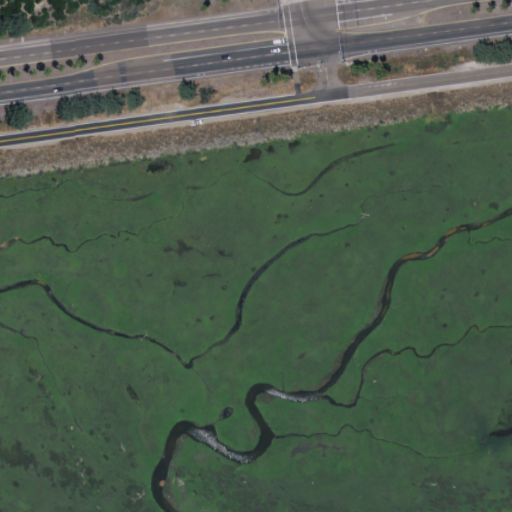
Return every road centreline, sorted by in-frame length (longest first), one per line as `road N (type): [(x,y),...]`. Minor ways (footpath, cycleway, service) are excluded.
road 1 (residential): [(0,141),(327,96)]
road 2 (primary): [(311,15),(0,56)]
road 3 (primary): [(318,50),(511,23)]
road 4 (residential): [(327,96),(511,71)]
road 5 (primary): [(0,93),(163,71)]
road 6 (primary): [(163,71),(318,50)]
